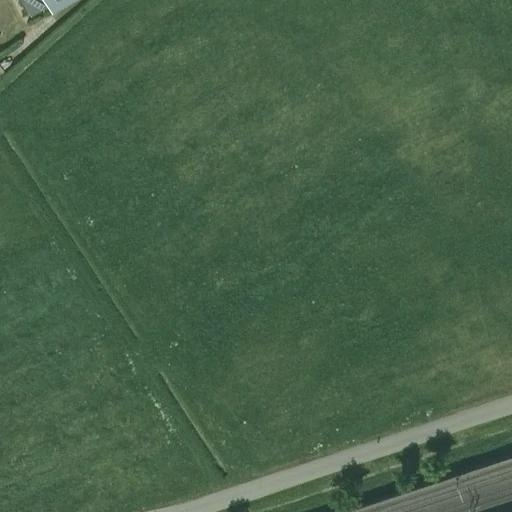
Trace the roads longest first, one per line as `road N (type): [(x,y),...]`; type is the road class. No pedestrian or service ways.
road 1 (motorway): [(0,463),(511,288)]
road 2 (motorway): [(511,232),(0,407)]
road 3 (unclassified): [(186,511),(511,403)]
